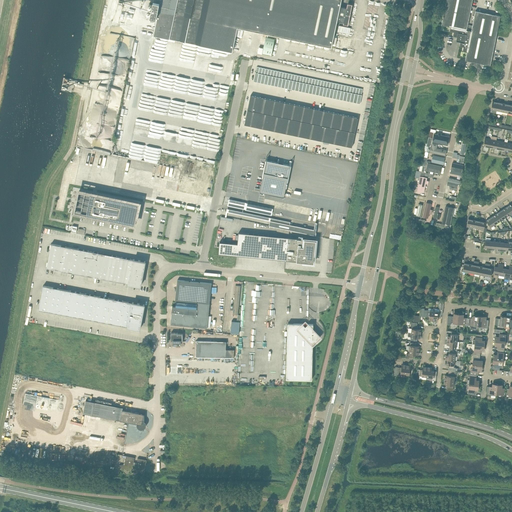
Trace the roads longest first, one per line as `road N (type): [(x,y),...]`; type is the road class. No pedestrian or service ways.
road 1 (unclassified): [(156,468),(156,285),(163,269),(202,269)]
road 2 (unclassified): [(244,59),(202,269)]
road 3 (unknown): [(235,167),(231,198),(290,212),(302,205),(303,168),(248,152),(238,158)]
road 4 (secondary): [(348,401),(484,435),(511,450)]
road 5 (secondary): [(511,437),(350,391)]
road 6 (unclassified): [(202,269),(359,284)]
road 7 (secondary): [(391,153),(359,284)]
road 8 (secondary): [(373,285),(391,153)]
road 9 (secondary): [(335,391),(300,511)]
